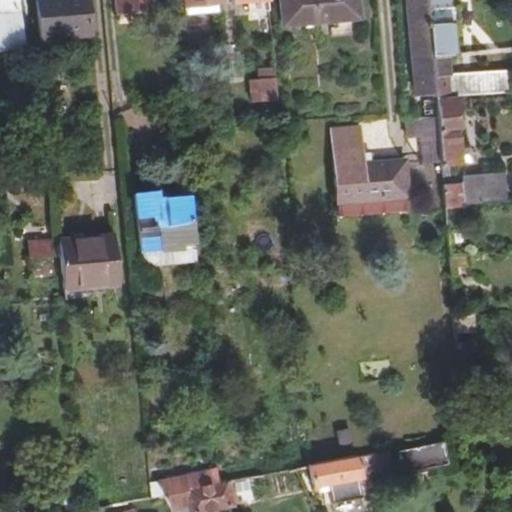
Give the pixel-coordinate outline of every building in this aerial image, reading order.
[(0,0),(0,50),(13,47),(7,0),(0,0)] [(32,0),(36,38),(83,33),(79,0),(32,0)] [(143,0),(106,0),(108,11),(144,8),(143,0)] [(176,0),(177,12),(209,9),(208,0),(176,0)] [(349,0),(274,0),(277,24),(351,19),(349,0)] [(450,100),(467,99),(466,85),(442,87),(439,55),(448,55),(447,36),(453,36),(450,0),(399,0),(407,96),(427,95),(428,102),(450,100)] [(268,80),(267,70),(249,71),(250,81),(268,80)] [(270,103),(268,80),(250,81),(241,82),(243,105),(270,103)] [(455,166),(450,100),(428,102),(429,121),(432,164),(433,168),(455,166)] [(432,164),(429,121),(398,123),(399,142),(413,141),(415,165),(432,164)] [(324,129),(331,218),(400,213),(396,161),(354,164),(351,127),(324,129)] [(436,189),(437,210),(499,205),(496,175),(457,178),(458,187),(436,189)] [(129,246),(186,241),(182,199),(149,202),(149,196),(125,198),(129,246)] [(54,244),(58,292),(112,288),(107,239),(54,244)] [(46,258),(45,245),(21,245),(22,259),(46,258)] [(444,261),(445,280),(452,279),(451,271),(460,271),(459,260),(444,261)] [(467,334),(466,314),(446,315),(448,335),(467,334)] [(448,347),(450,373),(462,372),(460,346),(448,347)] [(437,445),(392,451),(396,474),(440,468),(437,445)] [(349,482),(353,481),(352,479),(362,478),(361,476),(384,472),(380,453),(301,467),(305,490),(319,487),(349,482)] [(234,469),(208,474),(210,487),(237,481),(234,469)] [(211,511),(245,505),(240,480),(237,481),(210,487),(208,474),(148,486),(161,511),(211,511)] [(353,502),(349,482),(319,487),(323,507),(353,502)]
